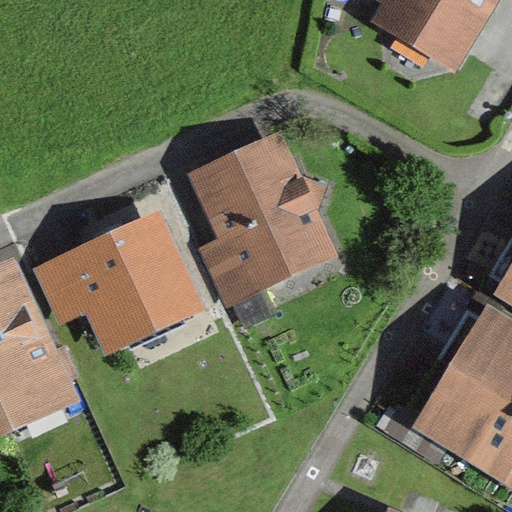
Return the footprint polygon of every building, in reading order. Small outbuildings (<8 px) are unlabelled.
[(372,0),(380,4),(369,23),(454,75),(499,0),(372,0)] [(273,147),(203,180),(252,286),(321,253),(309,228),(319,224),(313,212),(321,190),(299,181),(294,169),(284,173),(273,147)] [(73,262),(111,344),(191,307),(153,225),(73,262)] [(6,274),(0,276),(0,408),(2,413),(59,388),(6,274)] [(461,375),(462,376),(511,406),(511,339),(491,326),(461,375)] [(511,474),(511,406),(462,376),(461,375),(430,425),(511,474)]
